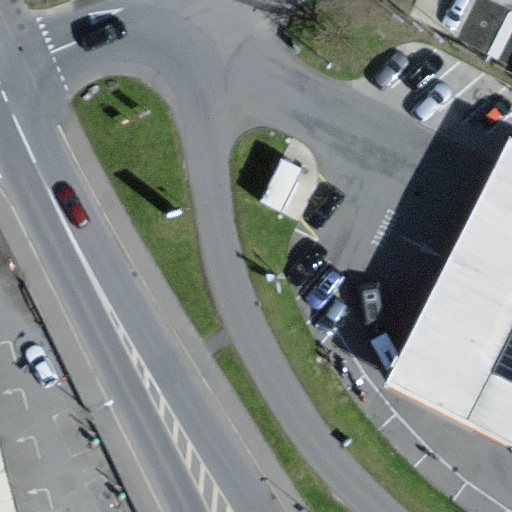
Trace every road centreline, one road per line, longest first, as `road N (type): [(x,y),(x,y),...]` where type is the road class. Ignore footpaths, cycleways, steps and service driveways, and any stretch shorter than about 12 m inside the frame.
road 1 (residential): [(128,345),(0,88)]
road 2 (residential): [(263,511),(197,411),(128,345)]
road 3 (unclassified): [(197,0),(0,75)]
road 4 (residential): [(128,345),(149,428),(190,511)]
